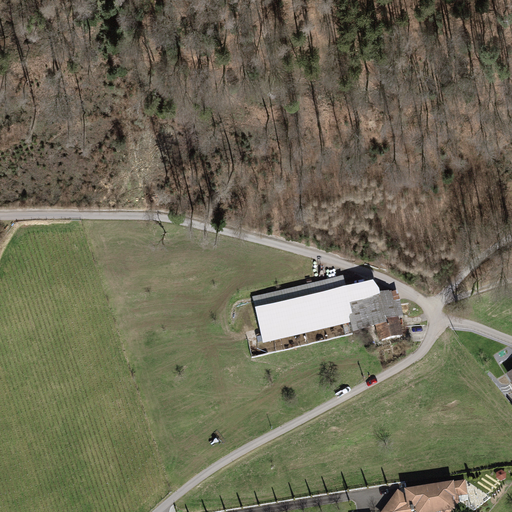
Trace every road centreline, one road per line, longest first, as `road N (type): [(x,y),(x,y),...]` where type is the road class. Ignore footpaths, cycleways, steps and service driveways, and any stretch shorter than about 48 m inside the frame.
road 1 (track): [(440,318),(359,268),(252,233),(114,210),(0,210)]
road 2 (residential): [(162,511),(218,468),(401,369),(424,351),(440,318)]
